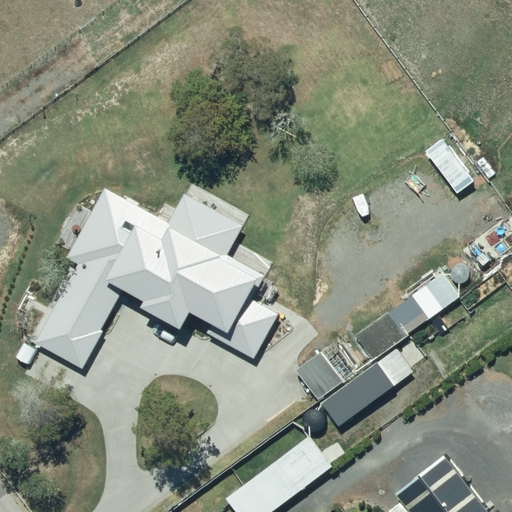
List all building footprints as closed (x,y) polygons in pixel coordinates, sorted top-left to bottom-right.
[(223,216),(213,227),(222,235),(232,224),(223,216)] [(86,299),(131,324),(110,362),(152,386),(200,298),(113,250),(86,299)] [(320,279),(322,278),(299,250),(275,270),(298,297),(300,295),(311,307),(330,291),(320,279)] [(377,357),(410,334),(392,310),(360,333),(377,357)] [(314,429),(226,492),(239,511),(267,511),(338,462),(314,429)] [(494,511),(446,450),(396,488),(414,511),(494,511)]
